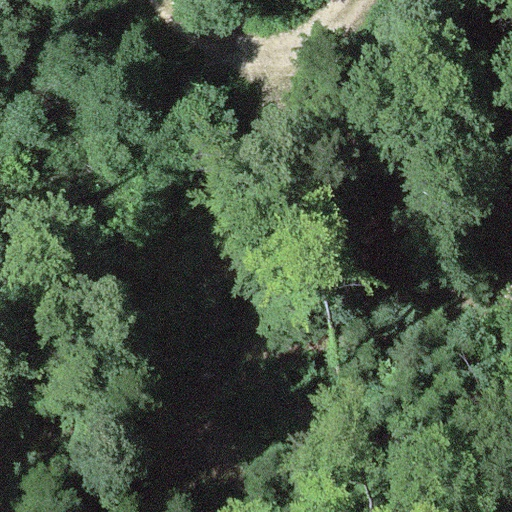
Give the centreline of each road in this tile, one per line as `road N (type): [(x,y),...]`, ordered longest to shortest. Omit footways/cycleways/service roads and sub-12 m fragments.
road 1 (track): [(315,48),(262,134),(0,485)]
road 2 (track): [(156,0),(185,34),(255,53),(315,48),(350,0)]
